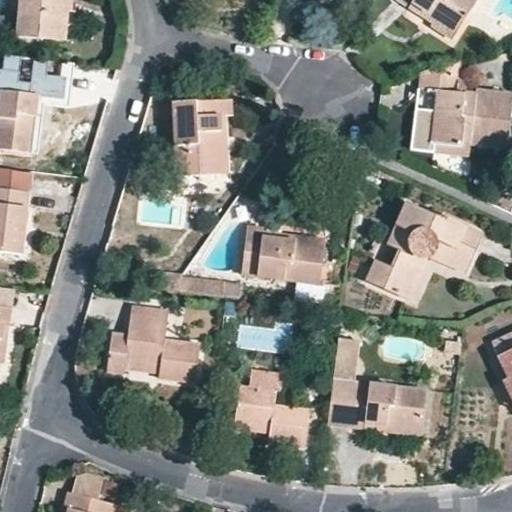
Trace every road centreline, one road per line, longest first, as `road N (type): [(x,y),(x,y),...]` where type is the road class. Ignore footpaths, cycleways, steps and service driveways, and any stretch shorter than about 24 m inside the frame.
road 1 (residential): [(52,424),(225,492),(363,511),(473,511)]
road 2 (residential): [(150,24),(58,358),(52,424)]
road 3 (residential): [(150,24),(173,38),(282,64),(327,101)]
